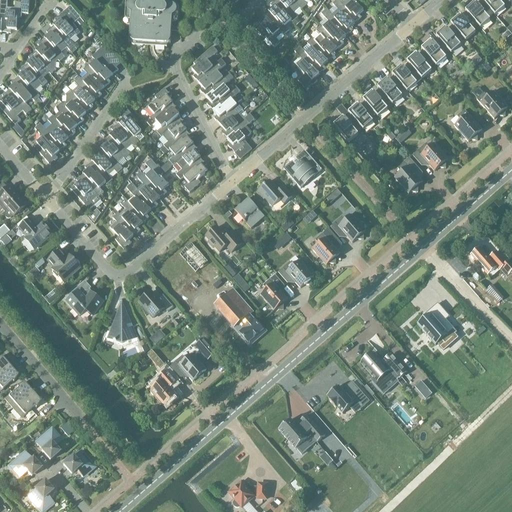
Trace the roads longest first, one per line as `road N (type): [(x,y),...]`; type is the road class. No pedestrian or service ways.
road 1 (tertiary): [(119,511),(511,170)]
road 2 (residential): [(228,186),(412,23)]
road 3 (residential): [(228,186),(173,62),(188,44)]
road 4 (residential): [(126,277),(228,186)]
road 5 (residential): [(48,198),(125,87)]
road 6 (residential): [(82,424),(0,328)]
